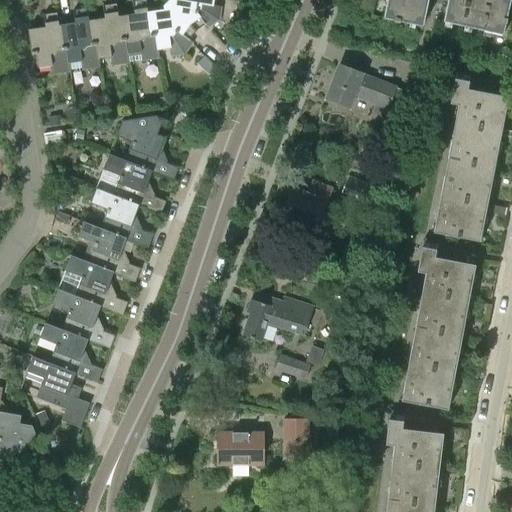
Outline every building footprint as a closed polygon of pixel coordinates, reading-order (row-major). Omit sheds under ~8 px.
[(134,15),(118,17),(117,17),(121,42),(126,41),(128,56),(140,54),(141,62),(158,59),(157,50),(154,36),(150,36),(147,13),(145,0),(132,2),(134,15)] [(168,0),(167,2),(195,31),(203,26),(206,29),(218,20),(220,7),(212,6),(213,0),(168,0)] [(399,23),(422,28),(428,0),(435,0),(447,2),(443,23),(503,36),(505,25),(506,25),(507,20),(506,19),(510,0),(386,0),(382,19),(395,22),(394,23),(399,24),(399,23)] [(163,10),(147,13),(150,36),(154,36),(157,50),(169,48),(170,57),(183,55),(191,43),(189,40),(195,31),(167,2),(162,7),(163,10)] [(105,19),(89,22),(88,22),(91,46),(96,45),(99,60),(110,58),(112,66),(130,64),(128,56),(126,41),(121,42),(117,17),(118,17),(116,5),(103,7),(105,19)] [(75,24),(59,26),(58,26),(62,51),(67,50),(69,64),(70,64),(81,63),(82,71),(100,68),(99,60),(96,45),(91,46),(88,22),(89,22),(87,9),(73,11),(75,24)] [(44,16),(45,28),(28,31),(32,56),(36,55),(39,69),(51,67),(52,75),(71,72),(70,64),(69,64),(67,50),(62,51),(58,26),(59,26),(57,14),(44,16)] [(411,94),(361,75),(339,66),(326,100),(349,109),(353,96),(375,104),(386,109),(403,115),(403,116),(411,94)] [(434,76),(421,73),(417,96),(430,98),(434,76)] [(450,105),(457,106),(463,107),(438,232),(433,231),(432,233),(479,242),(480,237),(478,237),(484,210),(486,210),(487,201),(485,200),(490,174),(492,174),(494,165),(492,164),(498,137),(500,137),(502,128),(500,128),(502,113),(504,114),(507,98),(470,91),(472,81),(469,77),(456,74),(450,105)] [(386,109),(375,104),(370,117),(381,121),(382,120),(386,109)] [(61,113),(48,116),(50,123),(62,120),(61,113)] [(178,169),(156,161),(164,139),(157,137),(161,125),(155,116),(121,121),(116,136),(133,143),(126,161),(125,162),(152,173),(174,181),(178,169)] [(76,130),(75,139),(82,141),(84,132),(76,130)] [(62,145),(60,133),(46,135),(48,147),(62,145)] [(125,162),(126,161),(109,155),(108,159),(100,156),(96,167),(103,170),(96,189),(112,195),(112,196),(139,206),(139,207),(161,215),(166,202),(144,194),(152,173),(125,162)] [(375,208),(383,189),(348,176),(341,194),(375,208)] [(312,182),(307,194),(293,188),(282,215),(327,233),(334,216),(322,212),(328,198),(332,200),(335,191),(312,182)] [(112,195),(96,189),(90,204),(107,210),(100,229),(100,230),(126,240),(148,249),(153,236),(131,227),(139,207),(139,206),(112,196),(112,195)] [(100,230),(100,229),(83,222),(77,237),(94,244),(87,262),(87,263),(114,274),(113,274),(135,282),(140,270),(118,261),(126,240),(100,230)] [(430,275),(427,292),(406,400),(401,399),(400,401),(448,410),(449,404),(446,403),(451,377),(454,377),(455,372),(455,368),(453,367),(458,341),(461,341),(462,332),(460,331),(465,304),(468,305),(469,295),(467,295),(471,274),(473,274),(475,265),(437,258),(439,248),(436,244),(422,241),(416,272),(430,275)] [(87,263),(87,262),(70,256),(64,271),(82,278),(75,296),(74,297),(101,307),(101,308),(122,316),(127,303),(105,295),(113,274),(114,274),(87,263)] [(75,296),(58,290),(58,289),(52,305),(69,311),(62,330),(61,331),(88,341),(88,342),(110,350),(114,337),(93,328),(101,308),(101,307),(74,297),(75,296)] [(249,314),(243,335),(259,341),(260,336),(263,336),(266,327),(264,326),(265,323),(274,326),(302,335),(311,308),(283,299),(281,303),(272,300),(270,307),(250,301),(246,313),(249,314)] [(61,331),(62,330),(45,323),(39,338),(56,345),(49,364),(75,375),(97,383),(102,370),(80,362),(88,342),(88,341),(61,331)] [(309,366),(278,356),(274,369),(305,378),(309,366)] [(49,364),(32,357),(26,372),(43,378),(36,398),(62,408),(84,417),(89,404),(67,396),(75,375),(49,364)] [(0,398),(2,388),(0,387),(0,459),(12,462),(35,434),(32,426),(19,424),(20,416),(0,412),(0,398)] [(399,447),(397,464),(390,511),(430,511),(431,511),(434,511),(435,501),(432,501),(435,474),(438,474),(439,465),(437,464),(439,444),(442,444),(443,434),(405,429),(406,419),(402,415),(389,413),(385,445),(399,447)] [(307,419),(283,419),(283,462),(307,462),(307,419)] [(263,433),(216,433),(216,465),(263,465),(263,433)]
